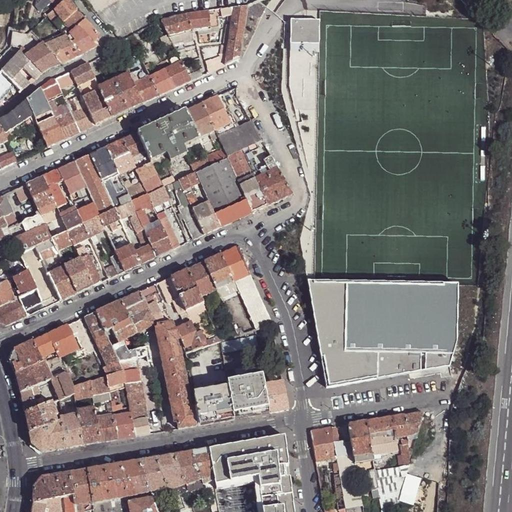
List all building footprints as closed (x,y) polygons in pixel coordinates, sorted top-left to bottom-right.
[(52,0),(44,0),(37,7),(41,13),(53,4),(51,1),(52,0)] [(58,29),(64,24),(77,12),(72,5),(68,0),(55,12),(61,19),(55,25),(57,28),(58,29)] [(227,51),(234,8),(229,9),(229,12),(222,54),(227,51)] [(227,51),(225,66),(239,60),(239,59),(248,8),(234,8),(227,51)] [(229,12),(229,9),(208,12),(209,25),(216,24),(215,15),(222,14),(229,12)] [(81,16),(77,12),(64,24),(72,33),(86,21),(81,16)] [(209,25),(208,12),(177,16),(162,23),(165,29),(168,35),(168,37),(186,28),(209,25)] [(319,20),(290,20),(290,44),(319,45),(319,20)] [(89,52),(97,48),(100,45),(96,42),(98,40),(99,36),(86,21),(72,33),(70,35),(66,37),(82,55),(89,52)] [(157,33),(165,29),(162,23),(158,25),(154,27),(157,33)] [(210,32),(209,25),(186,28),(168,37),(172,43),(188,36),(210,32)] [(45,36),(37,28),(32,33),(34,35),(38,40),(40,41),(45,36)] [(27,37),(28,36),(15,34),(15,43),(14,47),(17,49),(21,51),(23,41),(27,37)] [(168,37),(168,35),(159,39),(164,48),(172,44),(172,43),(168,37)] [(66,37),(46,48),(61,66),(71,61),(82,55),(66,37)] [(46,48),(40,41),(38,40),(37,41),(41,45),(27,57),(24,54),(22,56),(42,75),(47,72),(50,70),(61,66),(46,48)] [(154,53),(149,42),(140,47),(145,57),(154,53)] [(319,45),(290,44),(290,53),(318,53),(319,45)] [(225,66),(227,51),(222,54),(204,62),(208,73),(207,73),(207,74),(216,70),(225,66)] [(318,53),(290,53),(289,86),(295,109),(317,110),(318,53)] [(22,93),(29,87),(27,85),(26,85),(19,79),(15,83),(10,79),(24,64),(26,67),(25,69),(26,70),(23,73),(33,83),(42,75),(22,56),(20,54),(13,61),(2,73),(22,93)] [(172,91),(191,82),(188,77),(181,63),(179,65),(150,78),(158,97),(172,91)] [(87,108),(104,100),(98,89),(88,65),(79,70),(71,74),(78,88),(86,106),(87,108)] [(129,75),(131,81),(135,79),(134,77),(135,76),(132,68),(127,71),(129,75)] [(197,79),(203,76),(200,71),(188,77),(191,82),(197,79)] [(0,109),(6,106),(12,101),(22,93),(2,73),(0,75),(0,109)] [(70,92),(78,88),(71,74),(63,78),(56,81),(63,95),(67,93),(68,95),(71,94),(70,92)] [(133,109),(142,105),(133,86),(131,81),(129,75),(98,89),(104,100),(112,119),(133,109)] [(153,100),(158,97),(150,78),(133,86),(142,105),(153,100)] [(47,102),(63,95),(56,81),(51,81),(46,86),(41,90),(47,102)] [(34,96),(26,102),(33,118),(38,127),(55,119),(47,102),(41,90),(34,96)] [(217,98),(202,105),(215,132),(229,125),(217,98)] [(104,122),(112,119),(104,100),(87,108),(95,126),(104,122)] [(0,129),(4,137),(7,144),(14,140),(10,133),(33,118),(26,102),(14,113),(8,118),(0,121),(0,129)] [(190,110),(186,113),(199,139),(199,141),(198,141),(200,144),(211,139),(213,143),(218,140),(217,138),(215,132),(202,105),(190,110)] [(87,130),(95,126),(87,108),(86,106),(71,113),(80,133),(87,130)] [(74,136),(80,133),(71,113),(55,121),(64,141),(74,136)] [(167,165),(164,157),(168,156),(171,163),(188,156),(184,148),(198,141),(199,141),(199,139),(186,113),(159,125),(144,132),(139,135),(146,152),(152,164),(155,170),(167,165)] [(55,121),(55,119),(38,127),(47,148),(56,145),(64,141),(55,121)] [(243,152),(263,143),(251,122),(217,138),(218,140),(223,150),(227,159),(243,152)] [(128,140),(123,142),(131,159),(135,158),(146,152),(139,135),(128,140)] [(111,147),(107,149),(119,176),(135,169),(131,159),(123,142),(111,147)] [(250,153),(265,147),(263,143),(243,152),(251,169),(256,167),(250,153)] [(95,155),(91,156),(104,184),(109,181),(119,176),(107,149),(95,155)] [(213,153),(206,157),(208,161),(211,167),(227,159),(223,150),(214,155),(213,153)] [(243,152),(227,159),(253,213),(257,211),(264,208),(268,206),(256,179),(254,175),(251,169),(243,152)] [(0,169),(1,170),(8,167),(16,163),(12,154),(0,159),(0,169)] [(83,160),(76,164),(87,189),(91,197),(101,218),(116,211),(106,188),(105,186),(104,184),(91,156),(83,160)] [(279,201),(291,195),(292,195),(271,158),(264,161),(268,168),(270,172),(256,179),(268,206),(279,201)] [(227,159),(211,167),(196,174),(201,184),(204,192),(207,199),(209,203),(221,228),(235,221),(253,213),(227,159)] [(211,167),(208,161),(192,168),(195,174),(196,174),(211,167)] [(71,166),(60,171),(65,183),(71,196),(87,189),(76,164),(71,166)] [(139,177),(140,179),(142,182),(142,183),(142,184),(148,196),(164,189),(162,185),(157,176),(155,170),(152,164),(136,171),(139,177)] [(254,175),(256,179),(270,172),(268,168),(254,175)] [(58,209),(58,210),(67,205),(63,196),(61,198),(56,187),(65,183),(60,171),(57,172),(48,177),(43,179),(58,209)] [(201,184),(196,174),(195,174),(179,181),(205,235),(212,232),(221,228),(209,203),(199,208),(197,204),(199,203),(197,198),(195,199),(193,194),(190,195),(188,190),(201,184)] [(112,185),(111,186),(110,184),(105,186),(106,188),(116,211),(132,203),(127,192),(124,186),(122,182),(120,178),(115,181),(114,181),(122,200),(120,202),(112,185)] [(40,213),(42,217),(44,216),(58,209),(43,179),(32,184),(27,186),(32,197),(40,213)] [(173,179),(162,185),(164,189),(175,183),(173,179)] [(205,235),(179,181),(175,183),(164,189),(169,201),(172,206),(174,205),(172,200),(173,199),(171,192),(175,190),(182,206),(179,208),(195,240),(205,235)] [(140,185),(127,192),(132,203),(148,196),(142,184),(140,185)] [(27,186),(17,192),(21,202),(30,198),(32,197),(27,186)] [(153,206),(154,208),(155,212),(156,214),(159,221),(162,228),(173,250),(180,247),(162,209),(158,211),(155,207),(169,201),(164,189),(148,196),(153,206)] [(164,254),(173,250),(162,228),(149,234),(146,228),(150,226),(148,222),(147,223),(141,211),(143,210),(153,206),(148,196),(132,203),(143,228),(144,230),(157,257),(164,254)] [(5,197),(0,199),(0,209),(9,205),(5,197)] [(101,218),(91,197),(75,204),(77,208),(85,225),(91,239),(107,232),(106,229),(101,218)] [(122,221),(125,230),(128,236),(133,234),(131,231),(130,232),(128,228),(129,228),(128,226),(127,227),(123,219),(130,216),(136,231),(143,228),(132,203),(116,211),(121,220),(122,221)] [(9,205),(0,209),(0,210),(4,219),(10,231),(18,226),(9,205)] [(77,208),(61,216),(69,233),(85,225),(77,208)] [(121,220),(116,211),(101,218),(106,229),(111,226),(114,233),(119,231),(118,228),(116,224),(122,221),(121,220)] [(18,226),(10,231),(12,237),(17,246),(21,255),(37,248),(52,240),(47,227),(42,217),(40,213),(37,215),(38,217),(18,226)] [(0,243),(12,237),(10,231),(4,219),(0,220),(0,243)] [(397,230),(390,226),(382,237),(404,252),(418,231),(403,221),(397,230)] [(85,225),(69,233),(74,245),(75,247),(91,239),(85,225)] [(157,257),(144,230),(138,233),(144,246),(140,248),(142,250),(138,252),(135,242),(132,243),(133,246),(141,265),(147,262),(157,257)] [(65,258),(61,251),(74,245),(69,233),(52,240),(59,253),(62,261),(63,262),(70,259),(69,257),(65,258)] [(43,262),(47,269),(49,267),(46,259),(59,253),(52,240),(37,248),(43,261),(43,262)] [(0,265),(21,255),(17,246),(0,254),(0,265)] [(132,269),(141,265),(133,246),(126,249),(117,253),(122,264),(126,272),(132,269)] [(98,285),(102,283),(101,281),(85,247),(77,251),(78,254),(81,260),(94,287),(98,285)] [(228,252),(222,255),(234,283),(251,275),(238,247),(228,252)] [(37,248),(21,255),(24,261),(25,265),(27,268),(43,261),(37,248)] [(0,273),(24,261),(21,255),(0,265),(0,273)] [(213,259),(206,263),(218,290),(234,283),(222,255),(213,259)] [(86,290),(94,287),(81,260),(65,267),(78,294),(86,290)] [(42,274),(48,272),(47,269),(43,262),(40,264),(41,265),(39,267),(42,274)] [(196,267),(190,270),(202,297),(218,290),(206,263),(196,267)] [(119,275),(126,272),(122,264),(115,267),(119,275)] [(68,299),(78,294),(65,267),(49,274),(62,301),(68,299)] [(110,279),(116,276),(112,268),(106,271),(106,272),(110,279)] [(178,276),(172,278),(187,312),(204,304),(202,297),(190,270),(178,276)] [(0,308),(19,299),(37,291),(33,282),(29,273),(0,286),(0,308)] [(53,306),(62,301),(49,274),(33,282),(37,291),(46,309),(53,306)] [(234,283),(256,330),(273,325),(251,275),(234,283)] [(166,281),(160,284),(170,304),(175,303),(180,313),(181,314),(183,314),(186,319),(190,317),(187,312),(172,278),(166,281)] [(316,282),(308,282),(327,388),(450,365),(457,342),(458,284),(316,282)] [(157,285),(148,290),(155,306),(158,304),(158,305),(165,302),(157,285)] [(166,320),(158,305),(158,304),(155,306),(148,290),(146,291),(122,302),(138,333),(166,320)] [(37,313),(46,309),(37,291),(19,299),(28,318),(37,313)] [(28,318),(19,299),(0,308),(0,324),(7,327),(15,323),(28,318)] [(108,308),(97,313),(106,334),(113,331),(114,333),(117,339),(113,341),(114,344),(118,342),(124,340),(138,333),(122,302),(108,308)] [(204,304),(187,312),(190,317),(207,309),(204,304)] [(97,313),(87,318),(113,376),(124,372),(120,362),(112,345),(111,342),(108,336),(106,334),(97,313)] [(197,332),(192,321),(176,327),(181,339),(185,348),(189,347),(193,345),(196,350),(203,347),(200,339),(197,332)] [(178,339),(181,339),(176,327),(174,323),(159,326),(179,430),(181,430),(200,427),(196,407),(192,408),(182,347),(181,347),(178,339)] [(273,325),(256,330),(257,335),(274,332),(273,325)] [(61,330),(49,336),(57,353),(59,358),(60,360),(80,350),(69,326),(61,330)] [(201,330),(197,332),(200,339),(205,337),(201,330)] [(237,332),(220,338),(222,341),(239,336),(237,332)] [(39,341),(34,343),(41,360),(57,353),(49,336),(39,341)] [(112,345),(120,362),(124,372),(126,385),(130,406),(130,408),(131,414),(135,437),(143,436),(150,435),(138,359),(135,359),(132,360),(131,358),(128,351),(124,340),(118,342),(114,344),(112,345)] [(14,369),(16,375),(43,364),(41,360),(34,343),(16,351),(11,363),(14,369)] [(128,351),(131,358),(138,357),(143,356),(140,348),(128,351)] [(69,360),(62,363),(67,375),(73,389),(81,386),(74,366),(72,366),(69,360)] [(43,364),(16,375),(18,383),(21,393),(38,386),(46,383),(53,380),(45,364),(43,364)] [(113,376),(107,378),(110,393),(118,391),(117,387),(126,385),(124,372),(113,376)] [(73,389),(67,375),(61,377),(53,380),(60,401),(74,396),(73,389)] [(264,377),(228,384),(229,388),(234,420),(243,419),(262,415),(271,414),(266,385),(264,377)] [(107,378),(90,384),(93,397),(110,393),(107,378)] [(284,382),(266,385),(271,414),(282,412),(289,411),(284,382)] [(40,395),(39,390),(41,389),(41,388),(45,386),(46,387),(47,387),(46,383),(38,386),(21,393),(24,404),(26,415),(37,410),(44,407),(42,401),(36,403),(34,398),(40,395)] [(81,386),(73,389),(74,396),(75,401),(93,399),(93,397),(90,384),(81,386)] [(225,422),(234,420),(229,388),(194,394),(196,407),(200,427),(207,425),(225,422)] [(113,413),(114,417),(118,441),(127,439),(135,437),(131,414),(122,416),(121,406),(115,407),(114,401),(111,402),(113,410),(113,411),(113,413)] [(56,423),(53,404),(50,405),(44,407),(37,410),(26,415),(27,419),(30,434),(56,423)] [(94,409),(77,412),(78,416),(83,447),(91,445),(100,443),(96,420),(94,409)] [(417,435),(422,415),(407,418),(403,419),(407,438),(417,435)] [(78,416),(61,419),(61,422),(66,449),(75,448),(83,447),(78,416)] [(114,417),(96,420),(100,443),(109,442),(118,441),(114,417)] [(371,440),(370,438),(383,435),(381,422),(375,423),(365,425),(372,458),(397,454),(394,441),(407,438),(403,419),(390,421),(393,436),(371,440)] [(66,449),(61,422),(56,423),(30,434),(32,445),(42,454),(66,449)] [(347,428),(354,467),(370,464),(373,464),(372,458),(365,425),(351,427),(347,428)] [(311,434),(317,467),(325,466),(326,473),(330,472),(329,469),(332,464),(334,465),(332,469),(337,468),(332,444),(330,431),(315,433),(311,434)] [(257,511),(293,511),(292,504),(284,438),(208,451),(213,478),(215,491),(254,484),(257,511)] [(409,469),(413,452),(408,451),(406,441),(399,442),(401,448),(399,448),(403,469),(409,469)] [(338,477),(344,511),(354,510),(342,442),(337,443),(332,444),(337,468),(338,475),(338,477)] [(201,482),(213,478),(208,451),(200,453),(191,454),(201,482)] [(198,483),(201,482),(191,454),(180,456),(173,457),(184,488),(198,483)] [(168,494),(184,488),(173,457),(164,459),(156,460),(167,491),(168,494)] [(150,494),(167,491),(156,460),(148,461),(139,463),(150,494)] [(121,466),(128,511),(156,511),(153,501),(150,494),(139,463),(131,464),(121,466)] [(105,469),(111,511),(128,511),(121,466),(115,467),(105,469)] [(111,511),(105,469),(94,470),(87,472),(93,511),(111,511)] [(87,511),(93,511),(87,472),(77,473),(70,474),(74,497),(76,506),(82,505),(82,511),(87,511)] [(373,492),(377,491),(374,474),(374,472),(372,473),(369,473),(373,492)] [(74,497),(70,474),(42,479),(34,489),(33,499),(33,504),(60,499),(65,499),(74,497)] [(338,511),(344,511),(338,477),(333,479),(333,484),(338,511)] [(65,510),(65,511),(76,511),(76,506),(74,497),(65,499),(67,509),(65,510)] [(61,511),(60,499),(33,504),(31,511),(61,511)]
